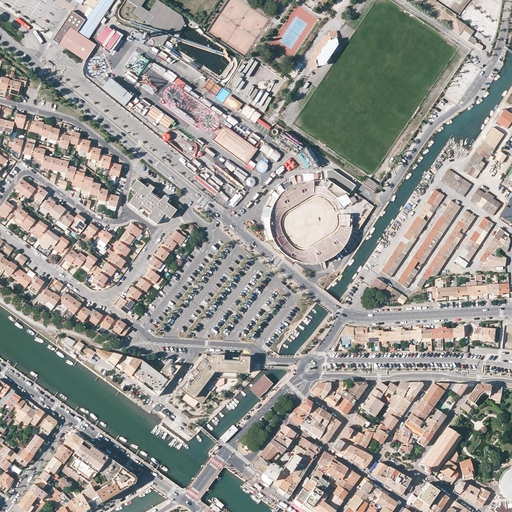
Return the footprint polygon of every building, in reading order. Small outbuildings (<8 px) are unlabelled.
[(73,0),(80,5),(82,3),(83,0),(87,0),(95,5),(92,10),(85,20),(72,11),(53,39),(85,61),(96,44),(88,39),(113,0),(73,0)] [(92,10),(95,5),(87,0),(83,0),(82,3),(92,10)] [(187,18),(156,0),(150,11),(142,7),(145,0),(126,0),(137,6),(133,14),(155,27),(150,37),(163,44),(171,30),(178,34),(187,18)] [(462,23),(459,28),(463,30),(471,36),(474,32),(462,23)] [(95,43),(110,53),(121,35),(106,26),(95,43)] [(471,36),(463,30),(459,35),(468,41),(471,36)] [(338,37),(337,31),(329,32),(330,35),(324,36),(325,38),(324,39),(322,39),(323,42),(320,43),(321,45),(318,46),(318,48),(316,49),(316,52),(314,52),(314,54),(313,55),(311,56),(312,61),(310,61),(311,69),(317,68),(317,67),(319,66),(319,68),(324,67),(326,65),(330,64),(330,61),(332,58),(331,57),(327,54),(329,51),(333,54),(334,55),(337,51),(339,51),(337,37),(338,37)] [(7,86),(9,80),(1,77),(2,73),(0,72),(0,87),(6,90),(7,86)] [(127,106),(136,94),(111,75),(107,81),(104,79),(97,88),(103,92),(105,89),(127,106)] [(133,81),(145,88),(149,81),(137,75),(133,81)] [(145,88),(160,97),(169,84),(154,75),(145,88)] [(272,95),(275,97),(283,84),(271,76),(266,83),(269,86),(268,88),(274,92),(272,95)] [(12,81),(9,80),(7,86),(7,87),(10,88),(9,93),(17,96),(18,93),(21,94),(23,86),(20,85),(21,80),(13,78),(12,81)] [(215,96),(221,88),(211,80),(205,88),(215,96)] [(217,100),(239,114),(246,104),(223,90),(217,100)] [(203,99),(201,101),(209,107),(211,104),(203,99)] [(266,112),(270,101),(264,99),(260,110),(266,112)] [(146,117),(167,128),(172,119),(151,108),(146,117)] [(242,118),(259,126),(264,116),(247,108),(242,118)] [(511,113),(504,109),(496,121),(507,128),(511,120),(511,113)] [(26,117),(17,114),(14,123),(13,126),(23,129),(23,128),(26,129),(29,119),(26,118),(26,117)] [(234,126),(238,121),(229,116),(226,121),(234,126)] [(14,123),(6,121),(3,131),(11,133),(12,133),(13,126),(14,123)] [(35,122),(32,121),(29,131),(40,134),(43,124),(43,123),(36,121),(35,122)] [(245,134),(248,130),(239,123),(236,127),(245,134)] [(52,126),(43,124),(40,134),(40,136),(49,138),(51,128),(52,126)] [(215,135),(212,140),(246,163),(257,147),(223,124),(220,129),(217,127),(213,134),(215,135)] [(59,130),(51,128),(49,138),(48,139),(56,141),(59,130)] [(280,129),(277,134),(294,143),(297,139),(280,129)] [(69,143),(70,136),(62,134),(63,132),(63,131),(59,130),(56,141),(56,143),(68,147),(69,143)] [(71,134),(70,136),(69,143),(77,145),(78,139),(80,134),(72,132),(71,134)] [(12,150),(20,152),(23,141),(15,139),(15,140),(10,139),(8,146),(13,147),(12,150)] [(82,140),(78,139),(77,145),(75,150),(87,153),(89,147),(90,142),(82,140)] [(476,152),(480,154),(483,150),(487,153),(489,149),(493,152),(495,148),(484,140),(476,152)] [(31,156),(32,154),(33,148),(34,145),(26,143),(23,154),(31,156)] [(265,143),(259,149),(275,163),(280,157),(265,143)] [(293,150),(301,156),(307,149),(299,144),(293,150)] [(42,164),(44,156),(45,150),(37,147),(37,149),(33,148),(32,154),(35,155),(34,157),(34,158),(37,159),(36,162),(42,164)] [(92,148),(89,147),(87,153),(86,158),(98,161),(99,155),(101,150),(92,148)] [(484,157),(488,159),(493,152),(489,149),(487,153),(483,150),(480,154),(484,157)] [(480,154),(476,152),(474,156),(481,161),(484,157),(480,154)] [(98,161),(98,162),(101,163),(100,167),(108,169),(110,164),(112,155),(107,154),(106,157),(103,156),(99,155),(98,161)] [(41,167),(49,169),(52,158),(44,156),(42,164),(41,167)] [(481,161),(474,156),(471,160),(475,162),(479,165),(481,161)] [(60,160),(52,158),(49,169),(57,171),(60,160)] [(252,167),(256,162),(251,158),(247,163),(252,167)] [(256,167),(263,173),(270,164),(263,158),(256,167)] [(287,161),(293,168),(297,165),(290,158),(287,161)] [(231,171),(236,166),(228,159),(223,164),(231,171)] [(69,162),(60,160),(57,171),(66,174),(68,166),(68,163),(69,162)] [(468,173),(472,166),(475,162),(471,160),(464,171),(468,173)] [(474,172),(478,175),(482,167),(479,165),(475,162),(472,166),(476,169),(474,172)] [(107,174),(118,177),(121,166),(113,164),(110,164),(108,169),(108,170),(107,174)] [(65,178),(73,180),(75,171),(76,169),(68,166),(66,174),(65,178)] [(476,169),(472,166),(468,173),(471,176),(474,172),(476,169)] [(232,176),(241,183),(247,175),(239,168),(232,176)] [(326,169),(327,178),(346,192),(349,194),(352,190),(356,185),(332,169),(326,169)] [(445,173),(453,178),(455,175),(448,170),(445,173)] [(85,174),(75,171),(73,180),(72,184),(81,186),(84,176),(85,174)] [(440,181),(444,184),(446,180),(450,182),(453,178),(445,173),(440,181)] [(82,189),(90,191),(92,182),(93,179),(84,176),(81,186),(81,188),(82,189)] [(247,177),(246,185),(253,186),(254,178),(247,177)] [(461,184),(468,189),(471,185),(463,180),(459,177),(457,181),(461,184)] [(314,194),(314,186),(315,186),(315,194),(318,194),(321,194),(324,196),(327,197),(332,201),(336,207),(337,209),(338,210),(352,202),(346,192),(327,178),(314,179),(310,180),(302,182),(298,183),(294,184),(290,186),(285,189),(282,192),(279,195),(277,198),(274,202),(273,205),(271,209),(270,213),(269,220),(269,224),(270,232),(272,237),(274,241),(278,248),(282,252),(287,256),(292,259),(298,261),(304,263),(310,263),(317,263),(324,261),(331,258),(335,255),(339,252),(341,249),(345,244),(349,238),(350,234),(351,231),(351,227),(351,225),(349,225),(350,214),(345,214),(339,214),(340,220),(340,223),(340,227),(338,230),(336,233),(309,250),(306,251),(303,251),(300,251),(297,249),(292,247),(287,241),(285,242),(281,235),(284,234),(281,230),(280,226),(280,222),(281,217),(283,214),(285,211),(292,207),(302,201),(305,199),(310,196),(314,194)] [(367,178),(363,183),(374,191),(378,185),(367,178)] [(457,181),(453,178),(450,182),(446,180),(444,184),(452,189),(457,181)] [(18,199),(19,197),(28,184),(21,179),(15,189),(20,192),(16,198),(18,199)] [(161,200),(159,201),(149,194),(151,192),(154,188),(149,185),(147,188),(137,180),(130,188),(136,193),(129,203),(137,210),(140,207),(142,204),(152,212),(149,215),(147,218),(156,224),(164,214),(170,219),(176,210),(166,202),(168,199),(164,196),(161,200)] [(225,194),(229,190),(218,180),(215,184),(225,194)] [(452,189),(459,194),(462,190),(458,188),(461,184),(457,181),(452,189)] [(89,193),(98,196),(100,188),(101,184),(92,182),(90,191),(89,193)] [(511,182),(511,185),(511,198),(502,213),(511,220),(511,218),(511,182)] [(35,189),(28,184),(19,197),(21,198),(23,195),(29,199),(31,195),(35,189)] [(458,188),(462,190),(459,194),(464,196),(468,189),(461,184),(458,188)] [(46,196),(48,193),(38,186),(35,189),(31,195),(41,202),(46,196)] [(108,190),(100,188),(98,196),(97,199),(99,200),(105,201),(108,190)] [(487,201),(489,197),(485,194),(478,189),(475,193),(483,198),(487,201)] [(105,201),(109,202),(108,205),(116,207),(116,206),(119,197),(111,195),(112,191),(108,190),(105,201)] [(432,194),(442,200),(445,196),(435,190),(432,194)] [(151,192),(149,194),(159,201),(161,200),(151,192)] [(476,200),(480,202),(483,198),(475,193),(470,201),(474,203),(476,200)] [(435,202),(439,204),(442,200),(432,194),(429,198),(435,202)] [(41,202),(38,206),(42,208),(49,212),(55,204),(55,203),(46,196),(41,202)] [(493,199),(489,197),(487,201),(490,203),(498,208),(501,204),(493,199)] [(426,203),(436,209),(439,204),(435,202),(429,198),(426,203)] [(474,203),(481,208),(487,201),(483,198),(480,202),(476,200),(474,203)] [(14,207),(6,201),(0,209),(0,217),(2,219),(4,216),(6,217),(7,216),(10,218),(13,214),(15,211),(13,209),(14,207)] [(487,201),(481,208),(489,213),(491,210),(488,207),(490,203),(487,201)] [(370,212),(374,206),(368,202),(365,207),(368,209),(367,211),(370,212)] [(424,207),(433,213),(436,209),(426,203),(424,207)] [(489,213),(493,216),(498,208),(490,203),(488,207),(491,210),(489,213)] [(48,214),(58,220),(64,211),(55,204),(49,212),(48,214)] [(142,204),(140,207),(149,215),(152,212),(142,204)] [(15,211),(13,214),(16,216),(15,218),(22,223),(27,215),(28,214),(21,209),(23,206),(20,205),(15,211)] [(445,210),(455,216),(457,213),(457,211),(448,205),(445,210)] [(433,213),(424,207),(421,211),(426,215),(430,218),(433,213)] [(49,212),(42,208),(39,211),(46,216),(48,214),(49,212)] [(452,221),(455,216),(445,210),(442,214),(447,218),(452,221)] [(466,210),(462,216),(472,222),(476,217),(466,210)] [(64,211),(58,220),(68,228),(68,227),(75,218),(64,211)] [(370,212),(367,211),(357,225),(360,226),(363,223),(370,212)] [(511,221),(511,218),(511,220),(502,213),(501,214),(511,222),(511,221)] [(78,214),(75,218),(68,227),(73,231),(73,230),(76,232),(78,229),(81,232),(85,226),(83,224),(84,222),(85,220),(78,214)] [(439,219),(449,225),(452,221),(447,218),(442,214),(439,219)] [(35,221),(27,215),(22,223),(19,226),(27,232),(28,231),(31,233),(32,232),(37,224),(34,222),(35,221)] [(415,220),(425,226),(428,222),(424,219),(418,215),(415,220)] [(465,224),(469,226),(472,222),(462,216),(459,220),(465,224)] [(487,226),(491,228),(494,224),(484,217),(481,222),(487,226)] [(436,223),(446,229),(449,225),(439,219),(436,223)] [(415,220),(412,224),(422,230),(425,226),(415,220)] [(462,228),(466,231),(469,226),(465,224),(459,220),(456,224),(462,228)] [(49,231),(46,229),(47,226),(39,221),(37,224),(32,232),(40,237),(38,239),(41,241),(49,231)] [(101,231),(98,229),(90,223),(82,234),(90,240),(91,239),(94,241),(98,236),(101,231)] [(137,223),(135,226),(131,223),(126,231),(134,238),(136,239),(140,233),(142,231),(141,230),(143,227),(137,223)] [(433,227),(443,234),(446,229),(436,223),(433,227)] [(410,228),(419,235),(422,230),(412,224),(410,228)] [(481,234),(485,237),(488,233),(484,230),(478,226),(475,231),(481,234)] [(440,238),(443,234),(433,227),(430,232),(436,235),(440,238)] [(407,232),(416,239),(419,235),(410,228),(407,232)] [(506,232),(500,228),(497,233),(503,236),(506,232)] [(456,237),(460,239),(463,235),(459,232),(454,229),(451,233),(456,237)] [(106,244),(107,243),(113,236),(106,231),(105,232),(102,230),(101,231),(98,236),(101,238),(100,239),(106,244)] [(174,230),(169,238),(177,244),(180,246),(185,238),(184,237),(186,234),(180,231),(178,233),(174,230)] [(57,236),(49,231),(41,241),(39,245),(44,248),(46,246),(48,248),(49,247),(52,249),(54,247),(59,240),(56,238),(57,236)] [(134,238),(126,231),(119,241),(120,242),(127,247),(134,238)] [(404,237),(413,243),(416,239),(407,232),(404,237)] [(427,236),(437,242),(440,238),(436,235),(430,232),(427,236)] [(456,237),(451,233),(448,237),(453,241),(456,237)] [(503,236),(497,233),(494,237),(500,241),(503,236)] [(82,234),(80,238),(87,243),(90,240),(82,234)] [(478,239),(473,235),(470,239),(475,243),(478,239)] [(70,247),(67,245),(69,242),(61,236),(59,240),(54,247),(60,252),(64,255),(70,247)] [(425,240),(434,247),(437,242),(427,236),(425,240)] [(413,243),(404,237),(401,241),(410,248),(413,243)] [(445,242),(454,248),(457,244),(453,241),(448,237),(445,242)] [(491,242),(501,248),(502,246),(504,244),(500,241),(494,237),(491,242)] [(136,239),(134,238),(127,247),(129,248),(136,239)] [(169,238),(168,238),(163,244),(161,243),(159,246),(160,247),(169,253),(171,250),(171,251),(177,244),(169,238)] [(476,250),(479,246),(475,243),(470,239),(467,244),(476,250)] [(422,245),(431,251),(434,247),(425,240),(422,245)] [(398,245),(408,252),(410,248),(401,241),(398,245)] [(114,249),(116,250),(114,253),(116,254),(123,259),(131,249),(129,248),(127,247),(120,242),(114,249)] [(442,246),(452,252),(454,248),(445,242),(442,246)] [(498,253),(501,248),(491,242),(488,247),(498,253)] [(464,248),(473,254),(476,250),(467,244),(464,248)] [(398,245),(395,250),(401,253),(405,256),(408,252),(398,245)] [(419,249),(428,255),(431,251),(422,245),(419,249)] [(445,254),(449,257),(452,252),(442,246),(439,250),(445,254)] [(169,253),(160,247),(156,254),(153,257),(161,263),(169,253)] [(495,257),(498,253),(488,247),(485,251),(495,257)] [(461,253),(470,259),(473,254),(464,248),(461,253)] [(416,254),(426,260),(428,255),(419,249),(416,254)] [(78,255),(71,250),(64,259),(71,264),(73,262),(78,255)] [(395,250),(392,254),(402,260),(405,256),(401,253),(395,250)] [(446,261),(449,257),(445,254),(439,250),(436,255),(442,259),(446,261)] [(483,255),(492,261),(495,257),(485,251),(483,255)] [(79,253),(78,255),(73,262),(76,265),(80,267),(82,264),(86,258),(79,253)] [(464,261),(468,263),(470,259),(461,253),(458,257),(464,261)] [(97,266),(94,264),(97,259),(90,254),(86,258),(82,264),(92,272),(95,269),(97,266)] [(123,259),(116,254),(111,261),(109,260),(107,263),(116,269),(118,266),(120,268),(125,261),(123,259)] [(390,258),(399,264),(402,260),(392,254),(390,258)] [(419,261),(423,264),(426,260),(416,254),(413,258),(419,261)] [(434,259),(443,266),(446,261),(442,259),(436,255),(434,259)] [(479,260),(489,266),(492,261),(483,255),(479,260)] [(22,266),(23,265),(27,259),(24,257),(20,262),(19,264),(22,266)] [(156,270),(161,263),(153,257),(148,264),(149,264),(147,267),(149,269),(152,271),(155,268),(156,270)] [(455,261),(465,268),(468,263),(464,261),(458,257),(455,261)] [(10,263),(3,258),(0,261),(0,268),(3,271),(4,270),(10,263)] [(387,263),(396,269),(399,264),(390,258),(387,263)] [(436,267),(440,270),(443,266),(434,259),(431,264),(436,267)] [(4,270),(11,275),(16,267),(17,266),(11,261),(10,263),(4,270)] [(59,267),(65,270),(68,265),(62,262),(59,267)] [(114,272),(116,269),(107,263),(101,269),(97,266),(95,269),(99,272),(108,278),(109,279),(114,272)] [(384,267),(393,273),(396,269),(387,263),(384,267)] [(436,267),(431,264),(428,268),(437,274),(440,270),(436,267)] [(408,265),(406,269),(416,275),(418,271),(414,268),(408,265)] [(11,275),(10,276),(26,287),(30,281),(32,279),(26,275),(16,267),(11,275)] [(381,271),(391,278),(393,273),(384,267),(381,271)] [(432,277),(432,276),(437,275),(437,274),(428,268),(425,272),(431,276),(432,277)] [(155,283),(159,277),(152,271),(149,269),(147,270),(149,271),(143,279),(150,284),(151,285),(153,286),(155,283)] [(406,269),(403,273),(413,280),(416,275),(406,269)] [(35,275),(35,274),(30,270),(26,275),(32,279),(35,275)] [(103,285),(108,278),(99,272),(95,279),(93,282),(101,289),(104,286),(103,285)] [(403,273),(400,278),(410,284),(413,280),(403,273)] [(32,279),(30,281),(33,283),(30,288),(36,293),(44,282),(35,275),(32,279)] [(427,280),(422,277),(419,281),(416,285),(421,288),(427,280)] [(134,288),(140,292),(142,289),(145,292),(151,285),(150,284),(143,279),(141,278),(136,284),(134,288)] [(370,287),(385,297),(391,287),(376,278),(370,287)] [(397,282),(407,288),(410,284),(400,278),(397,282)] [(477,282),(467,283),(467,287),(467,295),(470,295),(473,294),(473,296),(477,296),(477,287),(477,282)] [(483,284),(483,286),(477,287),(477,296),(481,296),(481,294),(487,294),(487,285),(487,284),(483,284)] [(509,293),(508,284),(498,285),(498,295),(503,295),(502,293),(505,293),(509,293)] [(498,295),(498,285),(487,285),(487,294),(491,294),(494,293),(494,295),(498,295)] [(127,298),(131,301),(133,298),(136,300),(142,293),(140,292),(134,288),(132,286),(127,293),(128,294),(126,297),(127,298)] [(393,289),(391,287),(385,297),(387,299),(393,289)] [(441,298),(441,296),(445,296),(447,296),(447,288),(444,288),(438,289),(437,289),(437,287),(433,287),(433,298),(441,298)] [(467,295),(467,287),(457,288),(457,297),(461,297),(461,295),(464,295),(467,295)] [(457,297),(457,288),(447,288),(447,296),(450,296),(453,296),(453,297),(457,297)] [(53,294),(46,289),(40,297),(47,303),(48,301),(53,294)] [(400,294),(393,289),(387,299),(389,300),(396,300),(400,294)] [(54,293),(53,294),(48,301),(54,306),(58,300),(60,298),(54,293)] [(68,294),(67,295),(64,293),(60,298),(58,300),(68,308),(74,299),(68,294)] [(407,298),(402,295),(397,301),(401,303),(402,304),(407,298)] [(40,297),(37,301),(45,306),(45,305),(47,303),(40,297)] [(121,298),(115,305),(126,313),(132,306),(131,305),(125,301),(121,298)] [(74,313),(76,311),(80,306),(81,304),(74,299),(68,308),(68,309),(74,313)] [(80,306),(76,311),(79,313),(77,316),(84,321),(86,318),(90,312),(84,307),(83,308),(80,306)] [(134,307),(132,306),(126,313),(128,315),(134,307)] [(90,312),(86,318),(96,325),(98,323),(103,316),(96,311),(93,309),(92,310),(90,312)] [(103,316),(98,323),(107,330),(109,327),(114,321),(107,316),(106,315),(104,314),(103,316)] [(114,321),(109,327),(119,334),(123,336),(127,332),(130,329),(125,326),(126,325),(119,320),(118,321),(115,319),(114,321)] [(421,328),(421,338),(431,337),(431,330),(427,330),(424,330),(424,328),(424,326),(420,326),(421,328)] [(459,326),(459,329),(456,329),(452,329),(453,337),(464,336),(463,326),(459,326)] [(361,328),(357,328),(349,327),(345,327),(341,335),(353,335),(353,337),(355,337),(356,342),(359,342),(360,342),(359,335),(360,335),(361,328)] [(367,333),(367,327),(364,328),(361,328),(360,335),(359,335),(360,342),(359,342),(359,347),(363,347),(363,342),(367,342),(367,333)] [(411,339),(411,338),(411,331),(407,331),(404,331),(404,329),(403,329),(403,327),(400,327),(400,329),(400,339),(411,339)] [(438,328),(438,330),(434,330),(431,330),(431,337),(431,338),(442,337),(442,327),(438,328)] [(442,337),(453,337),(452,329),(449,329),(446,329),(446,327),(442,327),(442,337)] [(414,331),(411,331),(411,338),(421,338),(421,328),(417,328),(417,331),(414,331)] [(472,339),(479,340),(481,329),(477,329),(476,328),(474,329),(474,330),(474,331),(473,332),(473,333),(473,334),(472,339)] [(481,328),(481,329),(479,340),(481,340),(493,341),(494,329),(485,328),(481,328)] [(389,332),(389,340),(400,339),(400,329),(396,330),(396,332),(392,332),(389,332)] [(375,331),(375,333),(371,333),(367,333),(368,341),(379,341),(378,330),(375,331)] [(382,330),(378,330),(379,341),(389,340),(389,332),(385,332),(382,332),(382,330)] [(72,346),(75,341),(66,337),(64,340),(72,346)] [(79,341),(74,348),(79,351),(84,345),(79,341)] [(96,351),(95,353),(106,361),(108,360),(112,353),(98,349),(96,351)] [(86,356),(91,359),(95,353),(90,350),(87,354),(86,356)] [(122,355),(112,353),(108,360),(115,365),(122,355)] [(123,355),(122,355),(115,365),(114,367),(122,372),(123,371),(132,357),(123,355)] [(187,381),(181,388),(187,393),(194,398),(199,402),(202,404),(212,392),(209,389),(213,384),(214,382),(221,379),(224,379),(237,379),(237,375),(239,375),(239,373),(247,373),(248,359),(248,358),(239,358),(239,362),(232,362),(223,361),(223,356),(210,356),(210,358),(207,358),(205,360),(204,359),(202,358),(197,364),(199,366),(197,369),(200,371),(195,379),(191,384),(187,382),(187,381)] [(141,360),(142,360),(132,357),(123,371),(131,377),(131,376),(133,373),(136,368),(138,365),(141,360)] [(133,373),(131,376),(158,396),(169,382),(167,380),(158,373),(141,360),(138,365),(136,368),(133,373)] [(167,371),(173,375),(175,372),(176,372),(181,366),(172,365),(167,371)] [(163,368),(158,373),(167,380),(169,382),(173,376),(173,375),(167,371),(163,368)] [(263,377),(249,390),(257,398),(271,385),(263,377)] [(224,384),(224,379),(221,379),(214,382),(213,384),(217,387),(224,384)] [(346,388),(348,382),(331,383),(331,388),(330,389),(332,390),(335,392),(336,393),(339,395),(343,390),(345,391),(346,388)] [(351,385),(353,385),(352,387),(348,393),(345,391),(343,390),(339,395),(341,396),(353,405),(359,396),(367,385),(365,382),(353,382),(349,382),(350,384),(351,384),(351,385)] [(393,384),(390,389),(387,387),(381,382),(379,382),(376,386),(374,388),(381,393),(385,396),(388,392),(392,395),(394,392),(397,387),(393,384)] [(422,383),(418,383),(400,382),(397,387),(394,392),(400,396),(410,403),(415,395),(423,384),(422,383)] [(421,399),(431,405),(442,389),(444,390),(448,383),(433,382),(421,399)] [(331,388),(331,383),(319,383),(312,392),(323,399),(330,389),(331,388)] [(0,395),(0,396),(2,397),(10,388),(5,384),(0,390),(0,395)] [(480,384),(477,384),(476,385),(467,399),(474,404),(480,396),(483,393),(490,394),(491,385),(480,384)] [(272,387),(271,385),(257,398),(259,400),(272,387)] [(502,387),(491,385),(490,394),(489,397),(496,399),(495,402),(500,403),(502,387)] [(15,391),(10,388),(2,397),(0,400),(0,402),(4,406),(6,403),(15,391)] [(374,388),(370,394),(381,402),(383,399),(379,396),(381,393),(374,388)] [(336,393),(334,396),(332,395),(335,392),(332,390),(330,389),(323,399),(331,405),(334,406),(337,401),(338,400),(339,398),(341,396),(339,395),(336,393)] [(444,390),(442,389),(431,405),(432,407),(444,390)] [(22,396),(15,391),(6,403),(10,407),(0,419),(0,420),(0,422),(2,423),(4,421),(6,417),(8,415),(15,405),(22,396)] [(401,415),(410,403),(400,396),(394,392),(392,395),(389,399),(385,404),(388,406),(401,415)] [(194,398),(187,393),(183,398),(195,407),(199,402),(194,398)] [(17,413),(18,412),(27,400),(22,396),(15,405),(17,406),(14,410),(15,410),(14,411),(17,413)] [(338,400),(337,401),(350,410),(353,405),(341,396),(339,398),(343,401),(342,402),(338,400)] [(381,402),(385,404),(389,399),(385,396),(383,399),(381,402)] [(312,403),(306,399),(300,407),(308,413),(312,403)] [(431,405),(421,399),(415,409),(424,415),(426,416),(427,415),(429,412),(426,410),(428,408),(431,410),(431,408),(433,407),(432,407),(431,405)] [(471,408),(473,410),(477,406),(474,404),(467,399),(464,403),(469,406),(468,406),(471,408)] [(18,412),(17,413),(13,418),(13,419),(19,424),(22,421),(34,404),(27,400),(18,412)] [(346,415),(350,410),(337,401),(334,406),(346,415)] [(365,402),(362,406),(371,412),(374,408),(365,402)] [(440,402),(436,409),(443,413),(447,406),(440,402)] [(321,409),(312,403),(308,413),(308,415),(311,417),(312,415),(313,416),(312,418),(316,420),(321,409)] [(469,406),(464,403),(461,407),(463,409),(468,412),(471,408),(468,406),(469,406)] [(30,422),(31,420),(40,409),(34,404),(22,421),(28,425),(30,422)] [(370,423),(373,418),(369,415),(371,412),(362,406),(357,414),(366,420),(370,423)] [(398,420),(401,415),(388,406),(387,408),(389,409),(387,412),(398,420)] [(308,413),(300,407),(295,414),(304,420),(300,425),(303,426),(310,432),(316,420),(312,418),(311,417),(308,415),(308,413)] [(431,408),(436,411),(432,417),(427,415),(426,416),(427,417),(428,417),(439,425),(446,415),(444,414),(433,407),(431,408)] [(36,424),(37,422),(45,412),(40,409),(31,420),(36,424)] [(331,416),(321,409),(316,420),(325,427),(331,416)] [(421,420),(424,415),(415,409),(411,414),(415,416),(421,420)] [(40,422),(43,424),(49,416),(45,412),(37,422),(39,423),(40,422)] [(387,412),(384,417),(395,425),(398,420),(387,412)] [(294,417),(292,419),(300,425),(304,420),(295,414),(293,416),(294,417)] [(354,420),(358,423),(366,429),(367,429),(374,430),(375,426),(374,425),(370,423),(366,420),(357,414),(354,418),(354,420)] [(421,420),(415,416),(411,414),(409,417),(411,419),(409,420),(411,422),(417,426),(421,420)] [(44,431),(49,434),(57,423),(57,421),(49,416),(43,424),(40,428),(44,431)] [(341,422),(331,416),(325,427),(325,429),(327,427),(334,432),(341,422)] [(391,430),(395,425),(384,417),(380,423),(391,430)] [(439,425),(428,417),(425,422),(429,424),(427,427),(425,431),(425,430),(432,435),(439,425)] [(410,429),(411,429),(412,426),(417,429),(419,427),(417,426),(411,422),(409,420),(408,419),(403,426),(406,427),(405,428),(406,429),(407,428),(407,429),(410,429)] [(325,427),(316,420),(310,432),(320,438),(325,429),(325,427)] [(0,425),(0,426),(5,430),(9,425),(4,421),(2,423),(0,425)] [(374,425),(375,426),(387,434),(390,430),(391,430),(380,423),(378,426),(375,424),(374,425)] [(237,428),(233,425),(220,438),(223,442),(237,428)] [(296,433),(285,425),(273,440),(286,449),(291,441),(296,433)] [(341,435),(348,439),(353,429),(352,429),(347,426),(341,435)] [(376,430),(377,431),(375,433),(373,436),(373,437),(382,443),(387,434),(375,426),(374,430),(373,432),(374,432),(376,430)] [(401,430),(404,431),(402,436),(408,438),(407,443),(411,444),(412,440),(412,437),(411,436),(409,436),(410,432),(410,429),(407,429),(407,428),(406,429),(405,428),(406,427),(403,426),(401,430)] [(421,437),(421,436),(425,431),(422,429),(419,427),(417,429),(412,426),(411,429),(410,429),(410,432),(413,433),(412,436),(413,437),(415,438),(416,438),(417,437),(417,436),(421,437)] [(327,427),(325,429),(320,438),(326,443),(334,432),(327,427)] [(459,459),(458,457),(455,449),(457,446),(456,445),(459,440),(462,436),(458,433),(457,434),(449,428),(447,427),(446,428),(443,433),(434,446),(421,464),(425,466),(424,467),(424,468),(425,469),(424,470),(427,472),(429,473),(431,470),(436,473),(439,469),(442,464),(446,459),(449,460),(453,464),(457,459),(458,459),(459,459)] [(44,431),(40,428),(40,429),(36,434),(44,440),(49,434),(44,431)] [(237,428),(223,442),(225,443),(238,430),(237,428)] [(354,430),(353,429),(348,439),(354,442),(359,432),(354,430)] [(365,447),(369,441),(372,435),(373,436),(375,433),(374,432),(373,432),(374,430),(367,429),(366,429),(364,435),(360,444),(365,447)] [(408,438),(402,436),(404,431),(401,430),(398,433),(396,432),(392,440),(392,441),(395,442),(396,439),(404,441),(403,444),(403,446),(406,446),(407,443),(408,438)] [(421,436),(428,441),(432,435),(425,430),(425,431),(421,436)] [(360,444),(364,435),(359,432),(354,442),(359,444),(360,444)] [(83,440),(73,433),(71,433),(65,442),(69,445),(66,448),(72,452),(74,453),(83,440)] [(36,434),(31,441),(39,447),(44,440),(36,434)] [(421,437),(417,442),(424,446),(428,441),(421,436),(421,437)] [(310,443),(303,438),(298,445),(305,451),(307,448),(310,443)] [(332,447),(338,451),(344,443),(338,439),(332,447)] [(83,440),(74,453),(67,463),(65,465),(66,466),(79,475),(97,450),(83,440)] [(282,454),(286,449),(273,440),(272,440),(270,443),(277,449),(278,450),(282,454)] [(0,444),(3,447),(0,451),(0,462),(3,458),(10,449),(6,446),(4,444),(2,443),(0,441),(0,444)] [(27,449),(34,454),(39,447),(31,441),(25,448),(27,449)] [(270,443),(266,448),(259,456),(263,460),(266,462),(270,459),(273,462),(280,456),(276,452),(275,451),(277,449),(270,443)] [(319,449),(310,443),(307,448),(315,454),(316,454),(319,449)] [(338,451),(343,455),(350,445),(348,444),(348,445),(344,443),(338,451)] [(403,451),(409,453),(412,446),(412,445),(411,444),(407,443),(406,446),(403,446),(401,445),(398,452),(401,454),(403,451)] [(66,448),(62,445),(54,457),(62,463),(65,465),(67,463),(65,461),(72,452),(66,448)] [(298,445),(298,446),(294,452),(293,451),(292,452),(295,454),(301,458),(301,457),(304,453),(305,451),(298,445)] [(372,458),(371,455),(350,445),(343,455),(363,468),(365,468),(372,458)] [(313,459),(315,456),(314,455),(315,454),(307,448),(305,451),(304,453),(313,459)] [(3,458),(9,462),(15,453),(13,451),(10,449),(3,458)] [(22,458),(28,462),(34,454),(27,449),(25,451),(24,450),(20,456),(22,458)] [(99,470),(108,458),(97,450),(79,475),(80,476),(90,483),(92,481),(93,479),(99,470)] [(333,457),(324,451),(318,462),(321,464),(317,469),(323,473),(325,474),(326,473),(327,471),(328,469),(327,468),(332,458),(333,457)] [(9,462),(11,463),(18,455),(17,454),(15,453),(9,462)] [(301,457),(301,458),(298,463),(307,469),(313,459),(304,453),(301,457)] [(294,468),(295,467),(298,463),(301,458),(295,454),(287,465),(290,467),(288,470),(289,470),(292,472),(294,468)] [(257,469),(263,473),(264,472),(270,466),(266,462),(263,460),(259,456),(256,460),(255,460),(252,463),(253,467),(257,470),(257,469)] [(62,463),(54,457),(44,470),(54,477),(56,479),(60,482),(62,478),(59,476),(59,477),(58,477),(59,476),(57,475),(55,473),(58,468),(59,467),(62,463)] [(11,463),(9,462),(3,458),(0,462),(0,467),(5,471),(11,463)] [(114,478),(121,467),(108,458),(99,470),(109,477),(110,479),(112,479),(114,478)] [(327,471),(331,474),(338,462),(332,458),(327,468),(328,469),(327,471)] [(471,471),(473,471),(472,464),(470,459),(459,462),(461,468),(462,472),(463,473),(464,479),(466,478),(467,479),(473,478),(472,475),(471,471)] [(444,465),(453,472),(454,469),(456,466),(453,464),(449,460),(447,460),(444,465)] [(347,469),(338,462),(331,474),(330,476),(329,477),(332,479),(336,482),(339,477),(342,479),(343,477),(347,469)] [(389,467),(379,462),(371,473),(385,477),(386,476),(389,467)] [(279,475),(283,469),(273,463),(270,466),(264,472),(263,473),(266,475),(274,480),(275,481),(279,474),(279,475)] [(295,467),(299,469),(298,470),(294,468),(292,472),(293,473),(301,478),(307,469),(298,463),(295,467)] [(7,471),(14,476),(18,469),(11,464),(7,471)] [(449,477),(453,472),(444,465),(440,471),(449,477)] [(79,475),(66,466),(65,467),(63,469),(72,475),(78,480),(80,476),(79,475)] [(135,479),(134,477),(121,467),(114,478),(112,479),(101,485),(100,483),(97,484),(93,487),(101,501),(132,483),(134,482),(135,480),(135,479)] [(285,467),(283,469),(279,475),(279,474),(275,481),(281,485),(289,470),(288,470),(285,467)] [(395,481),(399,472),(389,467),(386,476),(392,479),(393,480),(395,481)] [(347,469),(343,477),(345,478),(344,480),(352,485),(356,481),(351,478),(354,473),(347,469)] [(452,483),(455,478),(458,474),(458,471),(454,469),(453,472),(449,477),(447,479),(452,483)] [(54,477),(44,470),(39,477),(49,484),(54,477)] [(291,482),(288,480),(293,473),(292,472),(289,470),(281,485),(287,490),(291,482)] [(511,470),(511,471),(510,471),(508,472),(506,473),(505,474),(504,475),(503,476),(502,478),(501,479),(501,480),(501,482),(501,483),(501,484),(501,486),(501,488),(502,490),(504,492),(505,493),(506,494),(507,495),(509,496),(511,496),(511,470)] [(10,483),(13,479),(4,472),(0,478),(0,486),(1,487),(3,485),(8,489),(11,484),(10,483)] [(312,477),(313,478),(318,481),(320,478),(320,477),(321,476),(315,472),(313,476),(312,477)] [(410,479),(399,472),(395,481),(406,488),(410,479)] [(292,492),(301,478),(293,473),(288,480),(291,482),(287,490),(292,492)] [(371,473),(371,474),(384,483),(386,479),(385,477),(371,473)] [(393,480),(392,481),(391,480),(392,479),(386,476),(385,477),(386,479),(384,483),(393,489),(400,494),(402,494),(406,488),(395,481),(393,480)] [(39,477),(34,483),(39,487),(39,486),(43,488),(46,484),(50,487),(51,485),(49,484),(39,477)] [(66,481),(67,480),(63,477),(62,478),(60,482),(68,487),(71,485),(66,481)] [(336,482),(332,479),(329,483),(325,488),(330,491),(333,493),(342,500),(347,492),(352,485),(344,480),(342,479),(339,477),(336,482)] [(313,478),(312,480),(317,483),(310,493),(304,502),(308,504),(312,507),(318,498),(325,488),(329,483),(320,478),(318,481),(313,478)] [(303,488),(310,493),(317,483),(312,480),(311,479),(310,480),(308,480),(303,488)] [(372,486),(366,481),(360,489),(366,494),(369,491),(372,486)] [(465,482),(460,481),(455,486),(453,491),(459,494),(462,489),(461,489),(465,482)] [(46,496),(48,494),(39,487),(34,483),(29,490),(37,496),(41,499),(44,495),(46,496)] [(439,491),(428,483),(417,497),(424,502),(429,506),(429,505),(430,504),(432,501),(439,491)] [(469,484),(466,483),(462,489),(459,494),(463,496),(466,490),(469,484)] [(477,497),(476,496),(480,490),(469,484),(466,490),(463,496),(474,502),(477,497)] [(93,487),(92,486),(83,492),(92,506),(101,501),(93,487)] [(373,496),(374,496),(375,495),(378,497),(381,492),(372,486),(369,491),(366,494),(370,497),(372,498),(373,496)] [(58,495),(61,493),(55,488),(51,495),(54,497),(58,495)] [(298,497),(304,502),(310,493),(303,488),(298,497)] [(318,511),(334,511),(335,511),(325,503),(327,500),(325,499),(330,491),(325,488),(318,498),(312,507),(318,511)] [(488,496),(490,492),(481,488),(480,490),(476,496),(477,497),(485,501),(488,496)] [(370,497),(366,494),(360,489),(356,495),(363,500),(364,501),(367,497),(369,499),(370,497)] [(37,496),(29,490),(18,504),(27,511),(31,505),(33,502),(34,500),(35,499),(36,498),(37,496)] [(511,511),(511,496),(509,496),(507,495),(506,494),(505,493),(504,492),(502,490),(503,492),(505,494),(506,495),(506,497),(507,501),(503,502),(503,500),(498,496),(495,500),(499,502),(499,505),(498,507),(496,506),(494,510),(495,511),(494,511),(511,511)] [(499,495),(500,497),(502,498),(503,499),(505,500),(507,501),(506,497),(506,495),(505,494),(503,492),(502,490),(499,494),(499,495)] [(61,493),(58,495),(62,502),(65,507),(67,511),(78,511),(71,500),(65,495),(62,492),(61,493)] [(81,493),(81,494),(90,507),(92,506),(83,492),(81,493)] [(387,496),(381,492),(378,497),(374,504),(372,507),(376,510),(377,508),(380,508),(381,506),(387,496)] [(342,500),(333,493),(329,498),(339,506),(342,500)] [(434,504),(441,509),(449,497),(442,493),(434,503),(434,504)] [(81,511),(90,507),(81,494),(72,499),(70,494),(67,494),(65,495),(71,500),(78,511),(81,511)] [(60,503),(62,502),(58,495),(54,497),(50,499),(53,504),(59,501),(60,503)] [(356,495),(354,497),(348,506),(350,508),(355,511),(358,506),(363,500),(356,495)] [(397,503),(394,501),(387,496),(381,506),(383,507),(391,511),(397,503)] [(424,502),(417,497),(413,504),(420,508),(424,502)] [(485,501),(477,497),(474,502),(481,506),(485,501)] [(327,500),(325,503),(335,511),(339,506),(329,498),(327,500)] [(38,511),(46,503),(43,500),(39,506),(36,509),(35,509),(32,511),(38,511)] [(358,506),(363,510),(367,503),(364,501),(363,500),(358,506)] [(455,510),(459,504),(454,501),(450,506),(455,510)] [(429,506),(424,502),(420,508),(425,511),(426,511),(429,509),(428,508),(429,506)]
